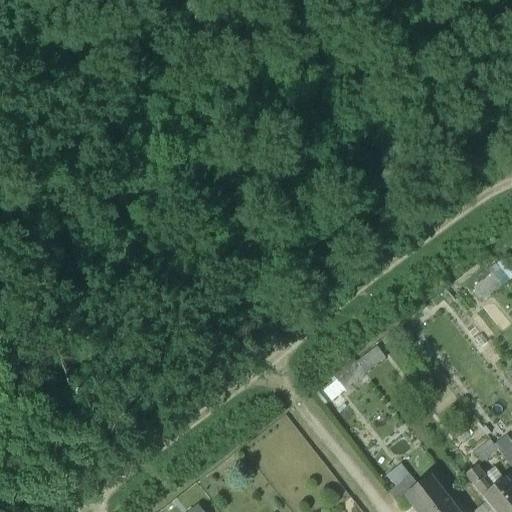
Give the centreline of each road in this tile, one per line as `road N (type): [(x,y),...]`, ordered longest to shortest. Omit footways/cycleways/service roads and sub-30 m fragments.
road 1 (track): [(200,275),(30,0)]
road 2 (track): [(275,368),(511,182)]
road 3 (track): [(275,368),(77,511)]
road 4 (track): [(385,511),(275,368)]
